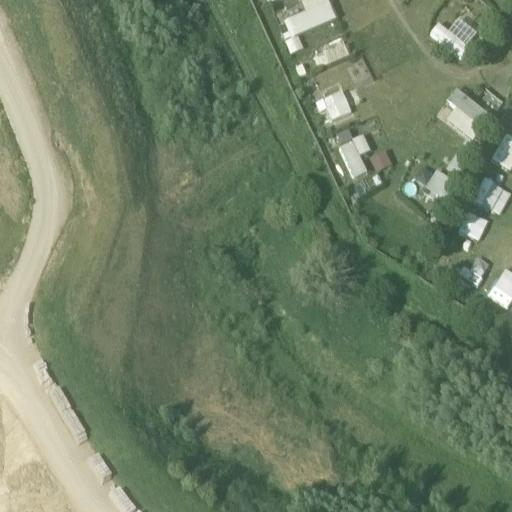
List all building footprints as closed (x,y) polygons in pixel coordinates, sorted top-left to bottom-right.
[(332,7),(285,27),(292,45),(339,24),(332,7)] [(438,29),(431,38),(459,62),(467,53),(438,29)] [(341,39),(313,49),(321,69),(349,59),(341,39)] [(374,65),(382,74),(409,52),(401,42),(374,65)] [(350,108),(361,102),(355,90),(344,96),(350,108)] [(456,94),(447,105),(479,130),(488,119),(456,94)] [(318,102),(323,124),(350,118),(344,95),(318,102)] [(511,138),(504,135),(493,162),(511,170),(511,138)] [(464,145),(446,172),(459,180),(476,153),(464,145)] [(352,147),(339,153),(354,184),(367,178),(352,147)] [(376,175),(392,168),(385,153),(369,160),(376,175)] [(443,208),(458,186),(437,173),(422,195),(443,208)] [(473,202),(498,216),(510,193),(486,180),(473,202)] [(407,208),(388,229),(412,250),(431,230),(407,208)] [(460,236),(472,243),(481,228),(470,221),(460,236)] [(491,301),(511,313),(511,310),(511,276),(508,274),(491,301)]
